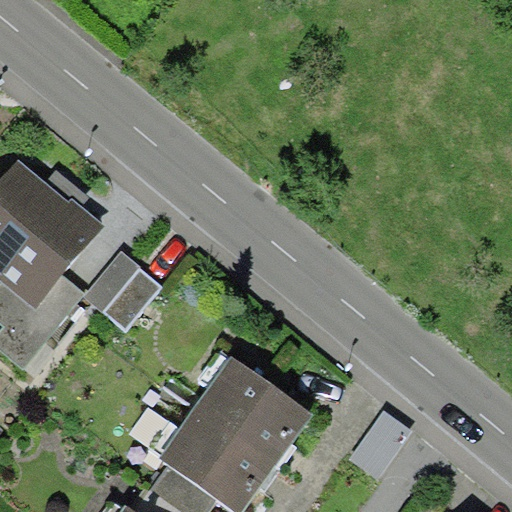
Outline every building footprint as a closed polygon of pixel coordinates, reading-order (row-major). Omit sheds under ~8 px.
[(44,181),(17,161),(0,181),(0,354),(21,374),(85,298),(63,280),(102,229),(81,211),(88,199),(55,172),(44,181)] [(163,286),(138,268),(105,318),(124,332),(163,286)] [(243,511),(314,422),(225,361),(153,461),(167,469),(213,503),(225,511),(243,511)] [(409,434),(383,415),(349,461),(376,480),(409,434)] [(207,511),(213,503),(167,469),(135,511),(207,511)]
